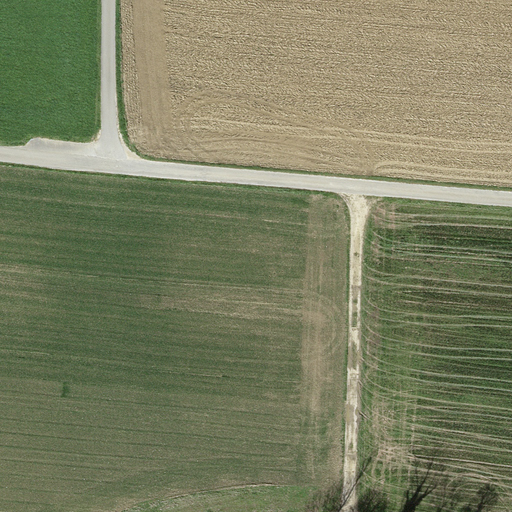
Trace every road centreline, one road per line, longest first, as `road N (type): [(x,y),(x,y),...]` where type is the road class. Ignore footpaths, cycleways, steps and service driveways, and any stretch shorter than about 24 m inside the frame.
road 1 (unclassified): [(0,153),(511,202)]
road 2 (track): [(344,511),(348,187)]
road 3 (track): [(108,164),(110,0)]
